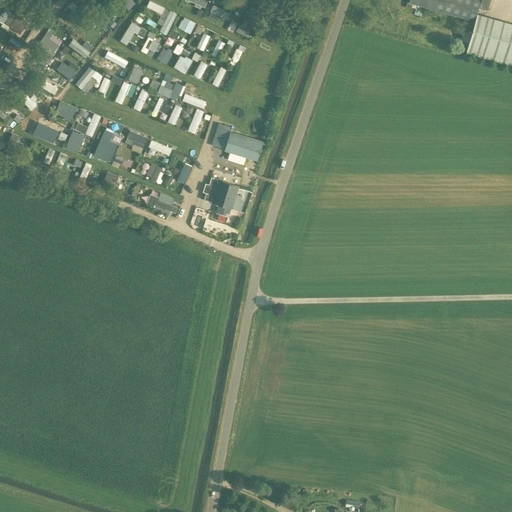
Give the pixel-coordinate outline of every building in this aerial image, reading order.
[(117,0),(128,10),(136,2),(133,0),(117,0)] [(146,9),(159,17),(164,8),(152,0),(146,9)] [(278,19),(293,1),(292,0),(278,0),(270,11),(278,19)] [(408,0),(408,1),(407,1),(405,8),(411,9),(411,8),(416,9),(414,16),(421,17),(423,9),(418,8),(419,5),(475,21),(465,53),(511,66),(511,24),(476,14),(480,0),(408,0)] [(229,20),(232,13),(212,4),(207,16),(217,20),(219,16),(229,20)] [(0,5),(0,22),(13,27),(18,11),(0,5)] [(304,10),(300,8),(292,20),(296,22),(304,10)] [(158,31),(166,35),(178,15),(170,10),(158,31)] [(191,33),(196,22),(182,16),(178,28),(191,33)] [(237,32),(249,37),(255,23),(243,18),(237,32)] [(126,44),(138,26),(131,21),(119,39),(126,44)] [(49,40),(54,30),(47,26),(35,48),(52,57),(58,45),(49,40)] [(175,40),(180,35),(175,30),(170,35),(175,40)] [(196,46),(202,50),(211,37),(204,32),(196,46)] [(140,50),(146,53),(149,48),(154,51),(159,43),(148,36),(140,50)] [(93,46),(84,39),(80,44),(72,38),(67,44),(85,58),(93,46)] [(217,56),(224,42),(218,39),(211,53),(217,56)] [(181,54),(183,45),(176,44),(174,53),(181,54)] [(108,54),(110,49),(104,46),(95,62),(109,70),(116,58),(108,54)] [(163,48),(156,57),(165,64),(172,54),(163,48)] [(235,66),(242,51),(236,48),(230,63),(235,66)] [(185,73),(192,60),(180,54),(173,67),(185,73)] [(68,79),(75,72),(60,58),(53,65),(68,79)] [(201,61),(193,75),(201,79),(208,65),(201,61)] [(46,74),(49,69),(40,63),(37,69),(46,74)] [(115,72),(123,76),(127,67),(120,64),(115,72)] [(133,65),(127,79),(137,83),(143,69),(133,65)] [(212,83),(222,88),(225,81),(222,80),(227,68),(220,65),(212,83)] [(89,66),(74,83),(81,89),(93,76),(97,81),(101,76),(89,66)] [(112,75),(110,80),(120,85),(122,79),(112,75)] [(35,76),(32,83),(55,93),(58,86),(35,76)] [(104,93),(109,78),(102,76),(98,91),(104,93)] [(114,100),(122,104),(131,84),(123,81),(114,100)] [(160,88),(158,91),(176,100),(183,86),(175,82),(170,92),(160,88)] [(141,88),(132,107),(140,111),(149,91),(141,88)] [(202,109),(206,102),(185,92),(181,99),(202,109)] [(31,110),(36,105),(25,93),(19,98),(31,110)] [(153,110),(163,113),(168,100),(157,97),(153,110)] [(0,116),(11,123),(14,118),(5,113),(10,104),(3,100),(0,105),(0,116)] [(60,100),(54,114),(70,121),(76,107),(60,100)] [(169,118),(174,120),(177,114),(182,117),(187,108),(176,103),(169,118)] [(87,126),(77,122),(74,128),(93,136),(101,116),(93,112),(87,126)] [(194,112),(187,129),(195,132),(202,115),(194,112)] [(13,119),(19,124),(24,118),(17,114),(13,119)] [(40,116),(32,135),(52,143),(60,124),(40,116)] [(263,142),(230,131),(231,127),(218,123),(211,145),(224,150),(257,161),(263,142)] [(104,128),(92,156),(109,163),(121,135),(104,128)] [(78,152),(84,135),(71,130),(65,147),(78,152)] [(133,145),(131,149),(141,153),(147,136),(129,130),(125,142),(133,145)] [(146,152),(154,155),(156,150),(169,155),(172,148),(151,140),(146,152)] [(50,159),(54,150),(50,148),(46,157),(50,159)] [(58,152),(56,165),(63,167),(66,153),(58,152)] [(184,161),(193,165),(195,159),(186,156),(184,161)] [(183,162),(177,180),(185,183),(191,165),(183,162)] [(86,179),(90,164),(84,163),(80,178),(86,179)] [(155,182),(162,168),(152,163),(145,178),(155,182)] [(228,217),(231,208),(232,208),(238,187),(219,181),(216,190),(205,186),(203,193),(206,193),(204,199),(219,204),(216,213),(228,217)] [(139,201),(174,215),(177,207),(170,205),(173,197),(145,186),(139,201)] [(173,198),(172,205),(179,206),(180,199),(173,198)]
